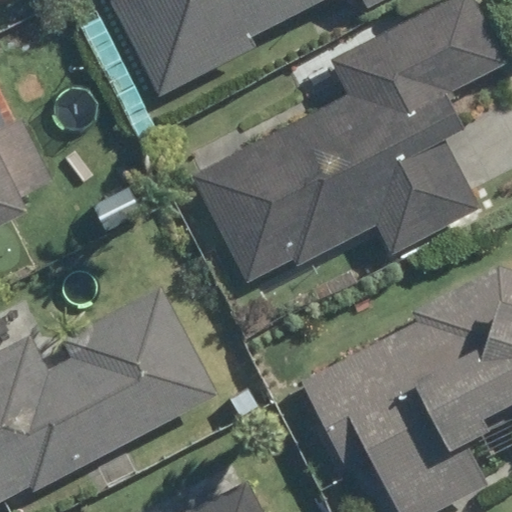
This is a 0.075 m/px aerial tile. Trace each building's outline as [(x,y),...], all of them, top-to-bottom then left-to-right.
[(62,0),(30,0),(38,14),(62,1),(62,0)] [(116,0),(111,3),(160,94),(251,47),(247,38),(316,0),(356,0),(362,10),(381,0),(116,0)] [(442,96),(503,64),(467,0),(442,0),(330,60),(346,93),(193,174),(248,279),(288,258),(294,266),(375,224),(391,255),(479,209),(442,139),(460,129),(442,96)] [(0,223),(20,213),(14,198),(48,181),(17,120),(0,128),(0,223)] [(411,314),(417,325),(299,385),(344,472),(368,460),(394,511),(436,511),(486,487),(464,443),(482,434),(475,418),(511,399),(511,273),(499,269),(411,314)] [(60,341),(70,359),(45,372),(28,339),(0,353),(0,498),(25,485),(30,493),(215,395),(159,289),(60,341)] [(258,511),(244,483),(187,511),(258,511)]
